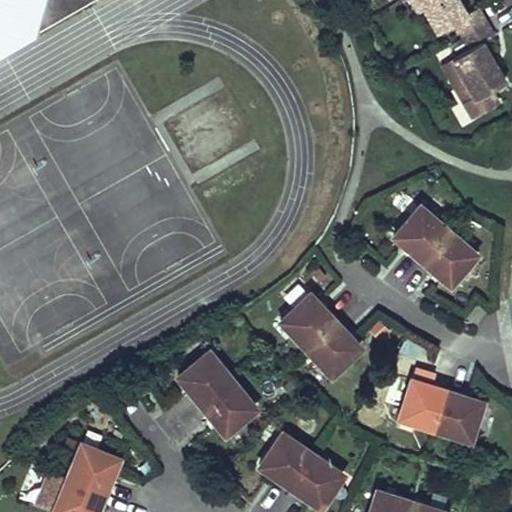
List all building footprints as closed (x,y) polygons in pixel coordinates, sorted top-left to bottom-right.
[(1,0),(0,6),(0,51),(31,33),(39,3),(40,0),(1,0)] [(45,0),(39,3),(31,33),(89,0),(45,0)] [(425,7),(420,0),(412,0),(419,11),(425,7)] [(420,0),(425,7),(437,28),(454,18),(463,33),(486,20),(478,6),(467,12),(459,0),(420,0)] [(494,34),(486,20),(463,33),(469,44),(452,54),(465,78),(476,95),(477,97),(470,101),(478,114),(504,99),(496,86),(506,80),(498,66),(492,56),(483,40),(494,34)] [(496,54),(492,56),(498,66),(502,64),(496,54)] [(476,95),(465,78),(459,81),(470,99),(476,95)] [(436,215),(434,217),(420,204),(394,234),(408,247),(407,248),(420,260),(449,227),(436,215)] [(433,271),(434,269),(449,282),(475,252),(460,240),(462,238),(449,227),(420,260),(433,271)] [(324,305),(322,306),(309,292),(280,319),(294,333),(292,335),(304,347),(336,317),(324,305)] [(316,360),(317,359),(331,373),(360,345),(346,331),(348,330),(336,317),(304,347),(316,360)] [(222,363),(221,365),(209,350),(178,375),(190,390),(188,391),(199,404),(233,377),(222,363)] [(210,418),(212,417),(224,432),(255,407),(243,392),(244,390),(233,377),(199,404),(210,418)] [(430,384),(411,378),(399,416),(418,422),(417,424),(434,429),(447,387),(430,382),(430,384)] [(451,432),(469,438),(481,400),(463,394),(463,392),(447,387),(434,429),(450,434),(451,432)] [(298,442),(282,431),(259,464),(275,475),(274,476),(288,486),(313,450),(299,440),(298,442)] [(112,476),(110,475),(118,457),(81,442),(74,460),(72,459),(65,475),(106,492),(112,476)] [(304,494),(320,505),(342,472),(326,461),(327,460),(313,450),(288,486),(302,496),(304,494)] [(95,511),(97,507),(99,507),(106,492),(65,475),(59,491),(61,492),(53,510),(58,511),(95,511)] [(395,495),(376,489),(368,511),(407,511),(412,498),(395,493),(395,495)] [(445,511),(446,511),(427,505),(428,503),(412,498),(407,511),(445,511)]
